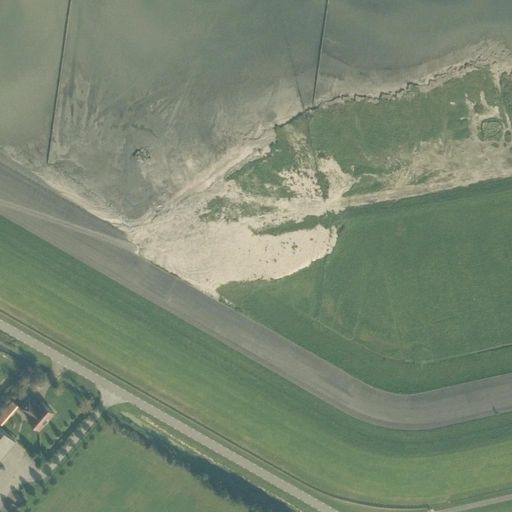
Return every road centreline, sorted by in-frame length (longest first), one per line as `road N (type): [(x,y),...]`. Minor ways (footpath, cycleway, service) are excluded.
road 1 (track): [(0,205),(356,416),(420,423),(511,405)]
road 2 (tertiary): [(329,511),(0,324)]
